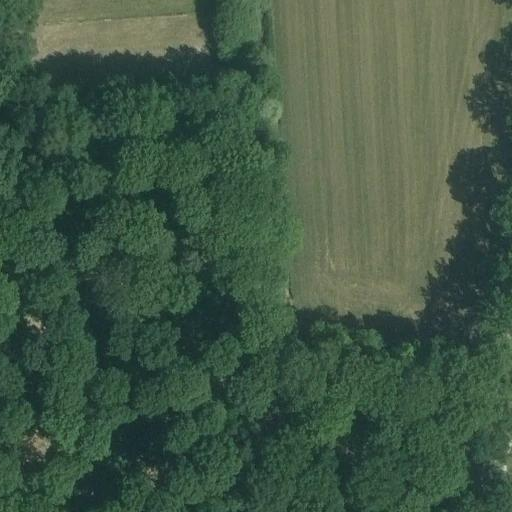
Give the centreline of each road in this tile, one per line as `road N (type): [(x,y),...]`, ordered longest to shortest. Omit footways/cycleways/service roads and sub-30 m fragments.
road 1 (track): [(494,402),(267,346),(257,330),(243,121),(0,157)]
road 2 (track): [(276,352),(257,375),(261,416),(287,441),(406,463),(452,394)]
